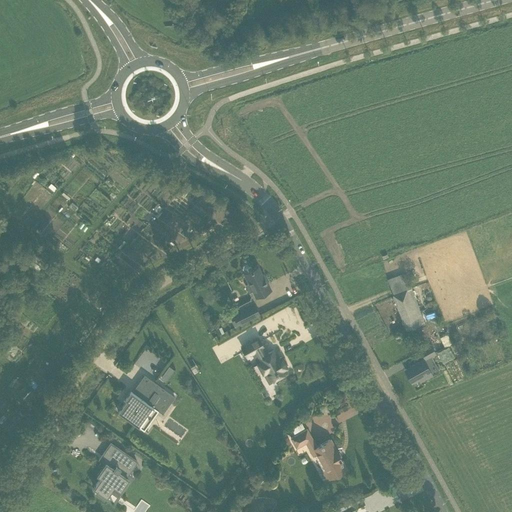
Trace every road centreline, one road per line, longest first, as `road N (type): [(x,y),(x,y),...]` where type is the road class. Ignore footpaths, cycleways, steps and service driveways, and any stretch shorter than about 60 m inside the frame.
road 1 (unclassified): [(0,487),(126,310),(279,218)]
road 2 (tertiary): [(442,511),(279,218)]
road 3 (secondary): [(287,57),(495,0)]
